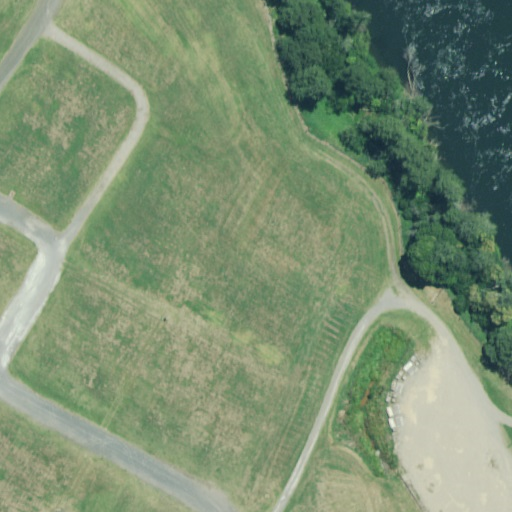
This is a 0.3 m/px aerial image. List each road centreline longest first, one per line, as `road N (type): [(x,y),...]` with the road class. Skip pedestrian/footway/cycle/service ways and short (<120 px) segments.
road 1 (track): [(268,511),(361,317),(397,303),(435,326),(511,471)]
road 2 (track): [(0,339),(156,112),(40,22)]
